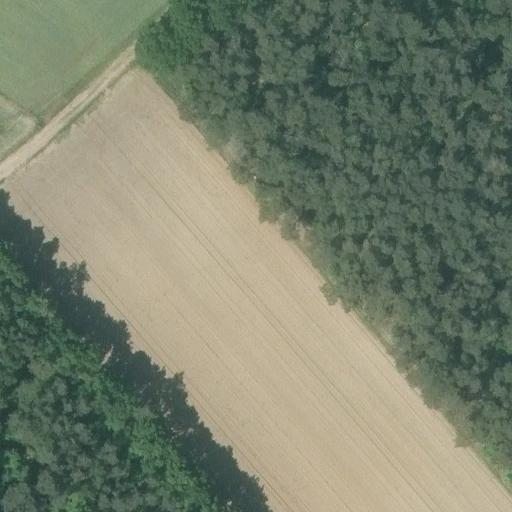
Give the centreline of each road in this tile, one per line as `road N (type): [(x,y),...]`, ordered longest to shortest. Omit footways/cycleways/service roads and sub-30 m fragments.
road 1 (track): [(0,174),(209,0)]
road 2 (track): [(78,511),(0,418)]
